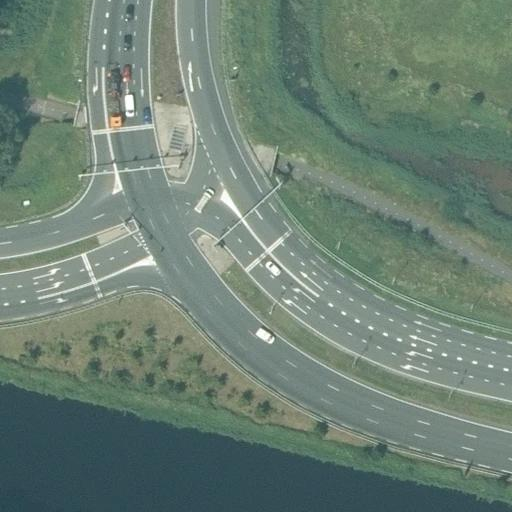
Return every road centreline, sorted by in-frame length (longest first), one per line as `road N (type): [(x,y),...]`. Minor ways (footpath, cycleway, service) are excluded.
road 1 (trunk): [(168,242),(227,319),(287,372),(377,416),(511,453)]
road 2 (trunk): [(511,355),(429,334),(335,290),(281,242),(235,180)]
road 3 (motorway): [(130,0),(127,94),(148,197)]
road 4 (motorway): [(235,180),(209,125),(191,0)]
road 5 (secondary): [(0,298),(71,283),(168,242)]
road 6 (secondary): [(148,197),(0,243)]
